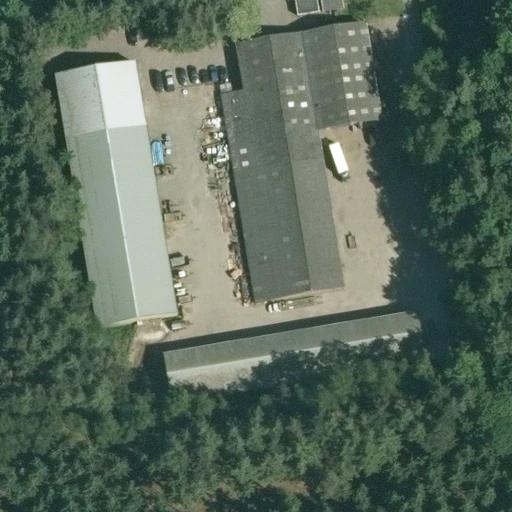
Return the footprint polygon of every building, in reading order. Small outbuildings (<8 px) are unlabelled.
[(27,3),(30,15),(44,13),(42,0),(27,3)] [(319,14),(316,0),(287,0),(288,1),(294,0),(297,17),(319,14)] [(320,0),(320,1),(323,13),(343,10),(340,0),(320,0)] [(243,93),(221,97),(255,304),(343,290),(317,132),(381,122),(365,26),(236,47),(243,93)] [(97,329),(139,322),(175,316),(134,64),(55,77),(97,329)] [(311,383),(309,351),(218,357),(219,375),(207,376),(208,389),(311,383)]
